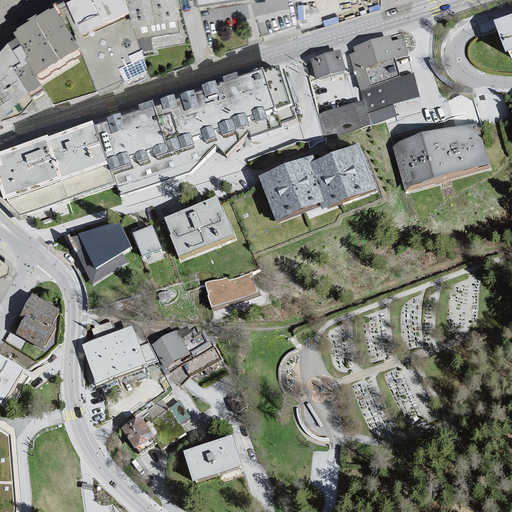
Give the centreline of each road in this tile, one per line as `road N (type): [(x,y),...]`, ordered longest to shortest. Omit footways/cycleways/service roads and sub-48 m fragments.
road 1 (secondary): [(449,0),(19,134)]
road 2 (tertiary): [(147,511),(107,475),(81,434),(71,400),(71,291),(42,257)]
road 3 (residential): [(511,13),(471,29),(458,41),(457,56),(473,78),(511,83)]
road 4 (unknown): [(71,400),(26,428),(27,511)]
